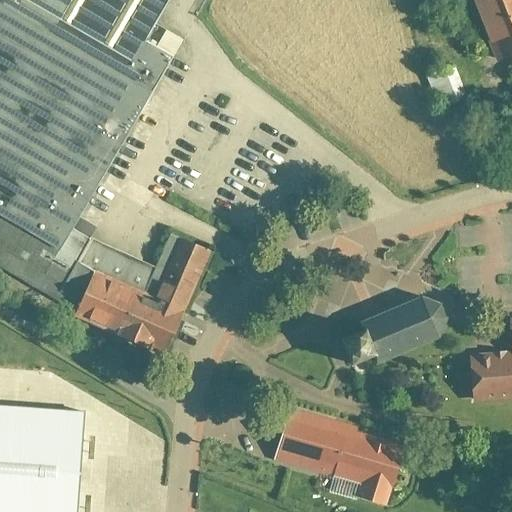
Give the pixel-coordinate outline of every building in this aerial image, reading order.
[(0,0),(0,244),(9,230),(59,260),(178,59),(156,47),(183,0),(0,0)] [(511,0),(470,0),(491,63),(511,55),(511,0)] [(430,77),(439,112),(466,105),(457,70),(430,77)] [(87,326),(178,364),(221,259),(171,238),(151,286),(111,269),(87,326)] [(341,327),(356,369),(450,336),(434,293),(341,327)] [(511,359),(472,362),(475,405),(511,402),(511,359)] [(290,402),(269,467),(355,496),(349,511),(384,511),(408,442),(290,402)] [(0,412),(0,511),(76,511),(83,418),(0,412)]
